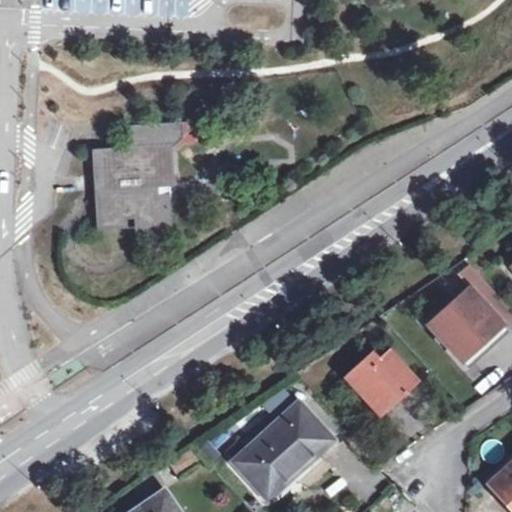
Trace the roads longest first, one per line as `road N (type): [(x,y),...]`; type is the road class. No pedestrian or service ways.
road 1 (secondary): [(0,489),(511,144)]
road 2 (secondary): [(511,120),(0,453)]
road 3 (residential): [(511,395),(447,446),(447,511)]
